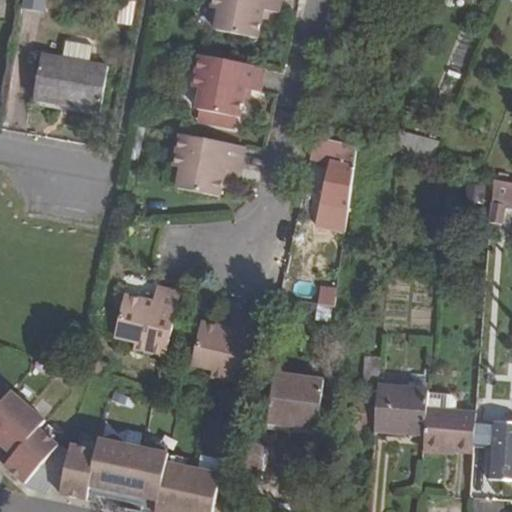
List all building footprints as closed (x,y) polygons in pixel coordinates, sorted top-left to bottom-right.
[(28,0),(27,10),(47,12),(48,0),(28,0)] [(264,8),(271,10),(278,11),(280,0),(220,0),(219,7),(215,28),(258,37),(263,17),(264,8)] [(269,18),(271,10),(264,8),(263,17),(269,18)] [(60,59),(86,64),(89,47),(63,42),(60,59)] [(247,87),(256,88),(261,89),(266,66),(200,54),(197,71),(207,73),(204,87),(200,108),(202,108),(210,109),(208,121),(233,126),(236,114),(239,115),(242,116),(246,96),(247,87)] [(69,100),(68,105),(97,110),(105,68),(86,64),(60,59),(41,55),(33,98),(57,103),(58,98),(69,100)] [(194,85),(204,87),(207,73),(197,71),(194,85)] [(254,97),(256,88),(247,87),(246,96),(254,97)] [(200,120),(208,121),(210,109),(202,108),(200,120)] [(431,160),(438,142),(393,131),(386,150),(431,160)] [(226,166),(235,167),(242,169),(246,146),(181,133),(178,151),(185,153),(182,166),(178,188),(221,195),(224,176),(226,166)] [(308,158),(352,168),(355,145),(314,136),(308,158)] [(175,165),(182,166),(185,153),(178,151),(175,165)] [(232,177),(235,167),(226,166),(224,176),(232,177)] [(511,181),(493,177),(490,222),(500,224),(501,205),(511,207),(511,181)] [(500,224),(490,222),(489,233),(499,235),(500,224)] [(148,345),(147,353),(165,357),(181,291),(157,286),(155,295),(154,302),(144,300),(123,295),(114,337),(135,341),(148,345)] [(323,287),(322,308),(340,308),(341,288),(323,287)] [(154,302),(155,295),(146,292),(144,300),(154,302)] [(226,370),(224,378),(243,383),(257,317),(233,312),(231,319),(230,327),(221,324),(201,320),(192,362),(212,366),(226,370)] [(230,327),(231,319),(222,317),(221,324),(230,327)] [(148,345),(135,341),(134,350),(147,353),(148,345)] [(226,370),(212,366),(211,375),(224,378),(226,370)] [(265,425),(317,429),(321,377),(269,373),(265,425)] [(426,391),(426,388),(376,384),(373,429),(423,433),(425,407),(426,391)] [(450,393),(426,391),(425,407),(455,410),(456,398),(450,393)] [(72,452),(60,449),(38,431),(45,423),(9,393),(3,401),(0,398),(0,439),(16,453),(8,463),(32,483),(63,491),(72,452)] [(246,429),(250,411),(239,407),(235,425),(246,429)] [(474,452),(476,412),(455,410),(425,407),(423,433),(421,451),(445,452),(445,449),(474,452)] [(511,478),(511,424),(491,423),(488,477),(511,478)] [(210,511),(219,475),(168,463),(171,452),(100,436),(98,446),(74,441),(72,452),(63,491),(88,497),(91,483),(160,499),(156,511),(210,511)] [(235,479),(255,480),(262,444),(243,440),(235,479)]
